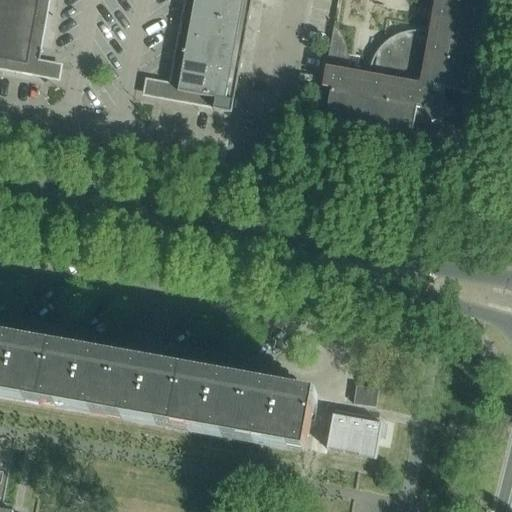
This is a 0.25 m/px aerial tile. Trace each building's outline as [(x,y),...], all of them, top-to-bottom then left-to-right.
[(0,0),(0,60),(7,62),(31,46),(39,0),(0,0)] [(213,111),(215,111),(232,114),(252,0),(195,0),(186,55),(195,57),(192,75),(191,75),(191,76),(192,76),(188,94),(187,94),(187,95),(206,98),(205,104),(214,106),(213,111)] [(463,94),(470,95),(473,75),(474,72),(486,0),(435,0),(430,36),(427,35),(424,34),(419,33),(415,33),(412,33),(409,33),(404,34),(399,36),(396,37),(394,38),(392,39),(390,41),(388,42),(385,44),(383,46),(382,48),(379,52),(377,54),(376,57),(375,60),(374,62),(373,64),(373,67),(372,69),(372,71),(372,74),(372,77),(326,68),(325,77),(333,79),(326,119),(412,135),(417,110),(425,111),(432,124),(432,126),(435,125),(438,124),(441,123),(443,121),(446,120),(448,118),(451,115),(452,113),(454,111),(453,110),(443,99),(445,91),(463,94)] [(0,396),(305,452),(314,402),(0,345),(0,396)] [(356,388),(354,406),(376,409),(378,391),(356,388)] [(332,426),(327,451),(345,454),(346,449),(351,420),(352,416),(336,413),(335,417),(333,417),(332,426)] [(351,420),(346,449),(360,451),(361,452),(366,423),(367,419),(352,416),(351,420)] [(366,423),(361,452),(375,454),(374,459),(376,460),(379,447),(380,440),(383,426),(388,427),(388,423),(367,419),(366,423)]
